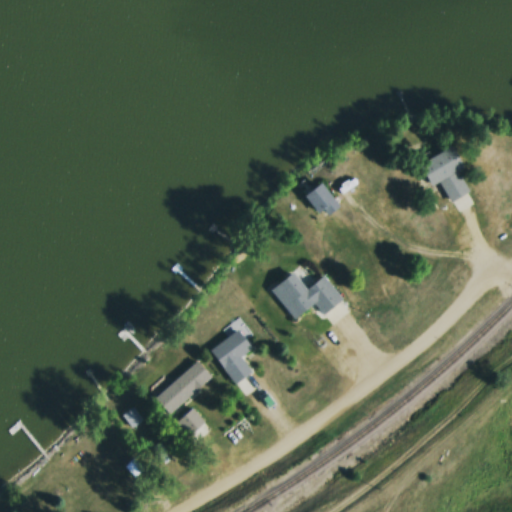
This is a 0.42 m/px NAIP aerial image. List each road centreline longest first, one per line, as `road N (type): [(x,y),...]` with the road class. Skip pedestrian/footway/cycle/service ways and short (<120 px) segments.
road 1 (residential): [(200,511),(340,423),(415,363),(484,290),(511,278)]
road 2 (residential): [(511,378),(341,511)]
